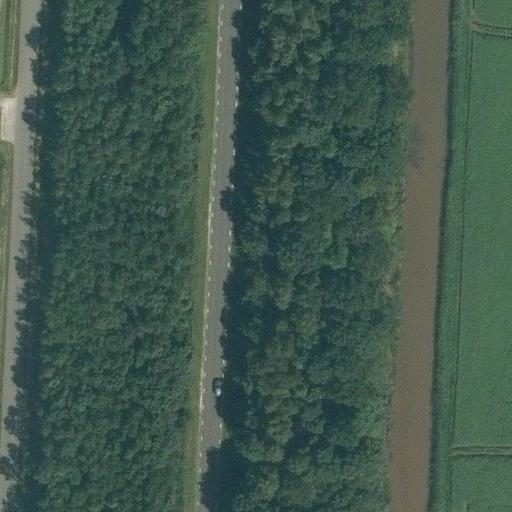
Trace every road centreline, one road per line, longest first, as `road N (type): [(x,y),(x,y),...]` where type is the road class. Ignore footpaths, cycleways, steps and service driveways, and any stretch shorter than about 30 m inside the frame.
road 1 (unclassified): [(30,0),(4,511)]
road 2 (tertiary): [(205,511),(229,0)]
